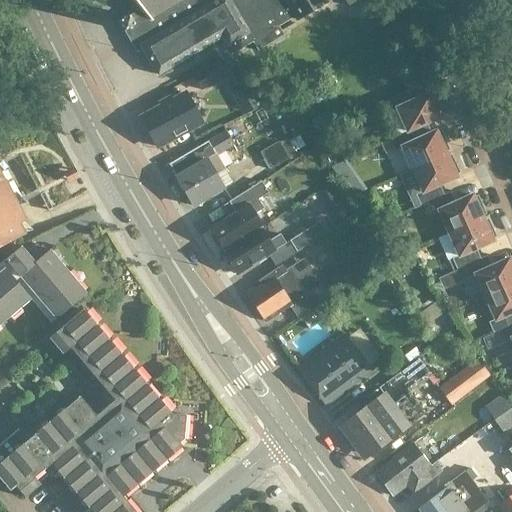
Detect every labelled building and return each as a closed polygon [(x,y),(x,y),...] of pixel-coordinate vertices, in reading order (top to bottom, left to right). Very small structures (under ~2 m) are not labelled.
[(158,75),(207,46),(212,44),(222,61),(253,43),(258,52),(284,36),(279,27),(296,18),(297,20),(327,3),(325,0),(134,0),(141,8),(130,18),(129,16),(118,22),(124,32),(133,27),(143,45),(141,46),(158,75)] [(221,62),(195,77),(203,91),(229,76),(221,62)] [(429,78),(408,91),(412,102),(397,109),(408,132),(414,129),(427,124),(441,117),(437,106),(441,104),(436,95),(437,95),(429,78)] [(238,94),(248,112),(260,105),(250,87),(238,94)] [(202,123),(186,94),(141,118),(157,147),(202,123)] [(391,139),(396,150),(402,148),(412,170),(446,155),(442,145),(446,143),(441,133),(437,135),(436,132),(431,134),(427,124),(414,129),(408,132),(391,139)] [(223,188),(216,175),(224,170),(216,156),(233,146),(226,132),(208,143),(208,142),(169,165),(170,166),(177,178),(178,181),(177,182),(182,191),(184,191),(193,206),(212,195),(213,197),(221,192),(220,190),(223,188)] [(391,139),(381,144),(386,155),(396,150),(391,139)] [(289,159),(280,144),(279,141),(260,153),(271,170),(289,159)] [(336,143),(323,148),(330,164),(343,158),(336,143)] [(451,165),(446,155),(412,170),(422,192),(416,195),(421,206),(428,203),(444,196),(439,185),(456,178),(455,175),(459,173),(455,163),(451,165)] [(0,244),(22,233),(17,224),(21,221),(22,221),(0,177),(0,244)] [(260,229),(261,230),(263,228),(254,215),(264,209),(259,200),(269,193),(261,182),(229,202),(236,214),(211,229),(215,234),(211,237),(219,249),(223,247),(225,250),(225,251),(260,229)] [(450,193),(444,196),(428,203),(432,214),(439,211),(449,234),(483,219),(478,209),(482,207),(478,196),(474,198),(472,196),(455,204),(450,193)] [(483,219),(449,234),(459,256),(453,259),(458,270),(464,267),(480,260),(476,249),(493,241),(492,239),(496,237),(491,227),(487,229),(483,219)] [(407,223),(404,220),(400,220),(397,223),(397,226),(400,229),(404,229),(406,226),(407,223)] [(320,222),(290,241),(297,252),(327,233),(320,222)] [(225,251),(225,250),(223,252),(238,274),(286,244),(280,234),(268,242),(261,230),(260,229),(225,251)] [(434,235),(445,258),(456,253),(445,230),(434,235)] [(9,263),(25,283),(29,288),(35,295),(43,304),(47,309),(56,320),(87,293),(78,283),(76,284),(68,274),(69,273),(70,272),(69,271),(61,261),(59,263),(50,253),(51,252),(52,251),(51,250),(51,249),(46,254),(39,246),(37,244),(27,252),(22,246),(6,260),(9,263)] [(487,257),(480,260),(464,267),(469,278),(475,275),(485,297),(511,285),(511,261),(510,262),(509,260),(492,267),(487,257)] [(313,291),(311,292),(294,266),(289,269),(285,264),(259,281),(263,287),(248,296),(264,320),(265,319),(267,323),(292,307),(300,319),(322,304),(313,291)] [(0,324),(9,317),(10,316),(8,314),(18,306),(20,307),(29,300),(31,298),(4,267),(0,270),(0,324)] [(434,290),(459,283),(455,270),(430,277),(434,290)] [(511,285),(485,297),(496,320),(489,323),(494,334),(501,331),(511,325),(511,285)] [(43,479),(55,469),(89,509),(91,511),(136,511),(123,497),(153,472),(152,470),(164,459),(166,461),(182,447),(179,444),(183,440),(185,428),(186,416),(171,415),(170,413),(167,415),(165,412),(165,408),(157,398),(155,400),(152,397),(153,393),(145,384),(143,386),(140,382),(140,379),(141,379),(140,378),(133,369),(130,371),(128,368),(128,364),(120,354),(118,356),(115,353),(116,349),(108,339),(106,341),(103,338),(103,334),(104,334),(96,325),(93,327),(91,323),(91,320),(91,319),(83,310),(63,328),(56,320),(50,324),(57,332),(50,339),(63,355),(71,348),(115,401),(96,416),(80,397),(63,411),(65,413),(62,416),(58,415),(49,423),(51,426),(47,428),(44,428),(43,428),(30,439),(21,429),(14,435),(12,436),(14,438),(11,441),(7,441),(0,446),(0,480),(10,492),(15,487),(25,499),(27,497),(40,485),(39,483),(43,479)] [(511,325),(501,331),(506,342),(511,339),(511,325)] [(357,336),(348,343),(343,338),(299,372),(325,406),(369,372),(358,357),(367,349),(357,336)] [(409,426),(425,413),(409,393),(432,376),(419,359),(379,389),(384,394),(345,423),(370,456),(409,426)] [(452,405),(490,376),(479,361),(441,390),(452,405)] [(486,407),(504,432),(511,426),(511,408),(503,395),(486,407)] [(442,471),(436,463),(430,467),(413,444),(375,473),(394,498),(408,487),(414,494),(433,480),(432,479),(442,471)] [(421,511),(474,511),(488,502),(465,472),(446,486),(448,488),(439,495),(439,494),(419,509),(421,511)] [(511,511),(511,495),(498,506),(502,511),(511,511)]
